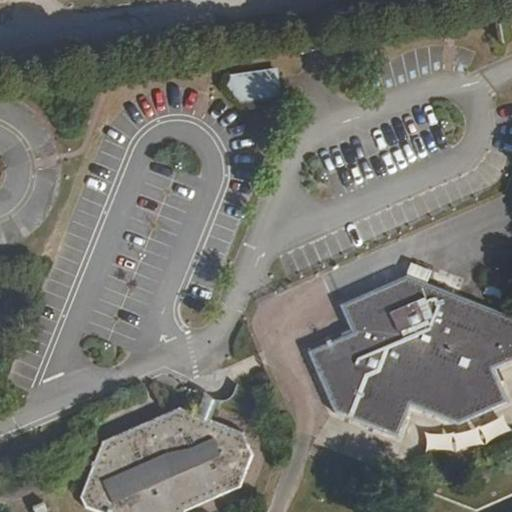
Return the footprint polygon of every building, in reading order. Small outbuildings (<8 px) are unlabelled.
[(254,75),(219,80),(214,96),(225,109),(257,105),(265,86),(254,75)] [(511,321),(405,280),(339,310),(350,335),(310,354),(336,416),(395,437),(409,407),(455,425),(503,404),(490,370),(511,360),(511,321)] [(246,431),(176,400),(98,432),(76,483),(77,490),(82,500),(100,507),(102,511),(179,511),(182,506),(237,483),(254,453),(246,431)] [(47,511),(40,492),(30,497),(35,511),(47,511)] [(416,511),(410,498),(379,511),(416,511)]
